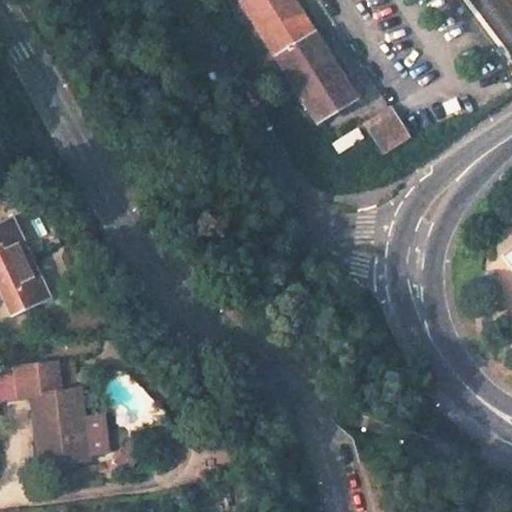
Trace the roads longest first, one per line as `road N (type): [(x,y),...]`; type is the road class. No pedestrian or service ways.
road 1 (residential): [(339,511),(307,416),(272,378),(193,322),(147,262),(0,3)]
road 2 (secondary): [(511,420),(442,357),(419,303),(416,272),(428,219),(460,176),(511,136)]
